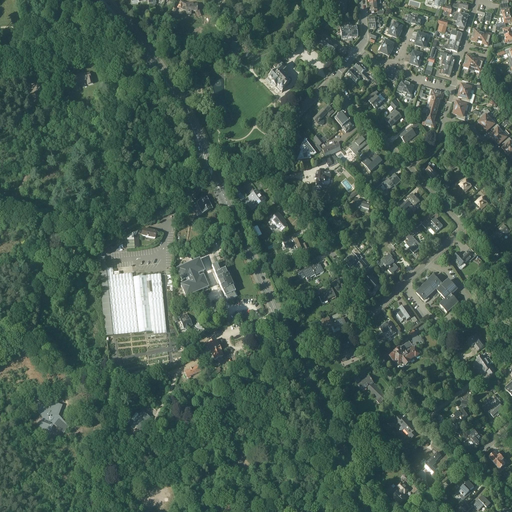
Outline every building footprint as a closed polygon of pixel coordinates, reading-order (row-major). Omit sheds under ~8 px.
[(191,12),(199,12),(199,10),(197,10),(197,5),(189,5),(189,3),(186,3),(181,1),(178,8),(186,11),(186,14),(191,14),(191,12)] [(379,4),(370,5),(371,12),(372,12),(374,12),(378,11),(377,8),(379,8),(379,4)] [(503,18),(511,16),(511,15),(511,13),(511,12),(510,10),(509,10),(509,8),(507,9),(507,7),(507,4),(502,5),(501,5),(502,11),(503,18)] [(336,6),(333,6),(334,15),(339,15),(338,13),(342,13),(342,14),(345,13),(345,12),(346,12),(346,8),(346,5),(338,6),(336,6)] [(443,7),(442,12),(442,15),(447,17),(448,13),(451,13),(452,9),(443,7)] [(411,25),(414,25),(416,26),(416,25),(420,26),(421,20),(418,19),(418,18),(413,17),(409,16),(408,23),(411,24),(411,25)] [(511,16),(503,18),(501,18),(502,24),(505,24),(511,22),(511,16),(511,17),(511,16)] [(466,22),(454,19),(454,21),(458,22),(457,26),(460,27),(459,30),(463,31),(466,22)] [(326,23),(318,28),(323,31),(329,23),(326,23)] [(392,30),(401,34),(402,31),(401,30),(402,28),(395,24),(394,24),(393,24),(391,25),(389,29),(392,30)] [(447,27),(439,25),(437,32),(445,34),(447,27)] [(503,31),(505,37),(511,35),(511,30),(511,29),(506,30),(505,27),(500,28),(497,27),(496,31),(499,32),(503,31)] [(348,29),(349,40),(352,40),(352,39),(357,38),(356,28),(348,29)] [(347,41),(349,40),(348,29),(340,30),(341,40),(347,40),(347,41)] [(401,34),(392,30),(389,29),(387,33),(389,35),(397,39),(398,37),(399,37),(401,34)] [(477,43),(480,32),(475,31),(471,41),(477,43)] [(483,44),(486,34),(485,34),(485,35),(480,33),(480,32),(477,43),(477,42),(483,43),(482,44),(483,44)] [(416,40),(428,43),(429,39),(428,37),(427,37),(419,34),(418,37),(417,37),(416,40)] [(486,34),(483,44),(488,46),(491,35),(486,34)] [(333,53),(337,47),(332,44),(333,43),(327,39),(321,48),(328,52),(329,51),(329,52),(330,51),(333,53)] [(381,46),(383,47),(392,52),(394,48),(392,48),(393,45),(390,43),(384,40),(381,46)] [(428,43),(416,40),(415,43),(416,44),(416,46),(424,49),(424,48),(425,48),(427,47),(428,43)] [(390,55),(392,52),(383,47),(380,53),(388,56),(389,54),(390,55)] [(506,54),(508,59),(511,57),(511,48),(505,51),(497,54),(498,57),(506,54)] [(412,55),(411,59),(423,62),(424,58),(423,56),(422,56),(422,55),(414,53),(413,56),(412,55)] [(443,62),(454,65),(455,60),(453,59),(453,58),(447,56),(447,57),(445,57),(444,58),(443,62)] [(468,72),(469,70),(472,58),(467,56),(463,70),(468,72)] [(469,70),(475,72),(478,60),(478,61),(472,59),(473,58),(472,58),(469,70)] [(423,62),(411,59),(410,62),(411,63),(411,65),(419,67),(420,62),(423,62)] [(478,60),(475,72),(475,70),(480,72),(478,79),(482,80),(485,69),(482,68),(484,61),(478,60)] [(282,75),(282,76),(281,75),(286,70),(282,66),(281,66),(278,63),(274,68),(277,71),(275,73),(268,79),(267,80),(271,84),(271,87),(273,88),(275,88),(276,89),(279,93),(282,93),(282,90),(289,83),(290,81),(287,78),(285,79),(284,78),(285,78),(285,77),(285,76),(286,76),(284,74),(284,75),(283,75),(282,75)] [(356,68),(362,74),(366,70),(360,63),(356,68)] [(363,76),(362,74),(356,68),(355,68),(354,68),(353,69),(353,70),(353,71),(352,71),(348,75),(356,83),(362,78),(365,80),(364,81),(367,84),(370,80),(371,80),(366,74),(363,76)] [(388,79),(392,81),(393,78),(397,80),(399,73),(395,72),(395,71),(391,70),(387,69),(385,76),(389,77),(388,79)] [(92,79),(91,80),(89,74),(81,76),(81,74),(76,76),(78,83),(86,81),(87,86),(93,84),(92,79)] [(370,76),(372,79),(375,81),(376,82),(379,79),(373,74),(370,76)] [(397,87),(395,92),(402,95),(406,96),(407,94),(411,95),(414,87),(410,86),(410,85),(406,84),(402,83),(400,87),(397,87)] [(459,90),(459,91),(470,94),(471,91),(473,91),(475,86),(469,85),(468,87),(462,86),(461,88),(460,89),(459,90)] [(384,101),(379,96),(378,97),(376,96),(379,94),(376,91),(371,95),(374,98),(369,102),(375,109),(379,106),(382,103),(384,101)] [(464,99),(464,102),(469,104),(470,104),(472,95),(470,94),(459,91),(459,92),(458,92),(459,93),(459,94),(459,95),(458,98),(464,99)] [(431,97),(442,100),(444,95),(433,92),(431,97)] [(442,100),(431,97),(433,98),(431,103),(439,105),(441,100),(442,100)] [(395,100),(390,105),(395,110),(400,105),(395,100)] [(454,108),(467,112),(468,112),(468,111),(469,109),(469,108),(468,107),(469,104),(464,102),(463,105),(457,103),(456,105),(456,106),(455,106),(455,107),(454,107),(454,108)] [(439,105),(431,103),(429,109),(438,111),(439,105)] [(320,114),(314,120),(318,124),(319,126),(322,126),(324,124),(324,121),(322,120),(325,117),(328,119),(334,112),(332,110),(328,106),(324,110),(323,110),(319,114),(320,114)] [(464,121),(467,112),(454,108),(454,109),(453,110),(454,111),(454,112),(454,115),(459,117),(459,119),(464,121)] [(438,111),(429,109),(428,115),(436,117),(438,111)] [(392,127),(393,126),(402,118),(396,111),(385,120),(392,127)] [(481,128),(482,128),(490,120),(486,116),(490,113),(488,111),(481,117),(483,119),(479,123),(480,125),(480,126),(481,127),(481,128)] [(353,125),(355,123),(351,118),(348,120),(343,114),(335,120),(346,133),(354,127),(353,125)] [(436,117),(428,115),(426,120),(425,120),(436,123),(434,122),(436,117)] [(490,120),(482,128),(482,129),(483,130),(484,130),(485,130),(487,132),(491,128),(493,130),(498,126),(492,119),(490,120)] [(413,131),(420,125),(416,120),(411,123),(413,126),(400,137),(405,144),(416,135),(413,131)] [(436,123),(425,120),(423,125),(434,128),(436,123)] [(494,142),(502,134),(498,130),(500,128),(498,126),(493,130),(495,132),(491,136),(492,138),(492,139),(493,140),(493,141),(494,142)] [(504,141),(505,143),(510,139),(504,132),(502,134),(494,142),(495,143),(496,143),(497,143),(499,145),(504,141)] [(319,146),(323,143),(321,140),(318,136),(313,139),(319,146)] [(365,141),(362,137),(354,145),(353,145),(349,148),(357,157),(360,154),(358,152),(366,144),(367,145),(370,142),(367,139),(365,141)] [(505,155),(506,155),(511,149),(511,141),(510,139),(505,143),(507,145),(503,149),(504,151),(504,152),(505,153),(505,154),(505,155)] [(305,140),(301,150),(297,161),(298,159),(304,159),(304,158),(306,158),(306,160),(311,159),(310,156),(314,155),(316,154),(305,140)] [(326,158),(341,151),(339,148),(340,148),(337,143),(335,144),(332,145),(322,150),(326,158)] [(332,156),(325,160),(328,168),(338,163),(336,161),(336,160),(332,156)] [(370,173),(382,162),(377,156),(370,162),(366,158),(361,162),(370,173)] [(434,180),(439,175),(431,166),(426,171),(434,180)] [(308,171),(300,177),(303,181),(305,184),(305,183),(308,187),(311,185),(313,189),(321,183),(316,175),(313,177),(308,171)] [(395,187),(401,182),(395,175),(389,181),(388,179),(381,184),(383,186),(381,188),(384,191),(386,189),(388,191),(390,188),(391,189),(394,186),(395,187)] [(450,188),(442,179),(437,183),(435,185),(437,187),(439,185),(445,192),(450,188)] [(466,193),(472,187),(466,180),(460,186),(466,193)] [(379,182),(369,191),(371,194),(381,184),(379,182)] [(322,189),(314,195),(322,206),(328,201),(330,204),(334,201),(332,198),(330,200),(325,194),(328,192),(325,188),(322,190),(322,189)] [(251,202),(247,206),(251,211),(256,208),(266,200),(263,196),(262,197),(257,191),(248,198),(251,202)] [(356,191),(346,198),(349,201),(358,194),(356,191)] [(412,204),(415,207),(416,206),(418,209),(421,206),(419,203),(420,203),(419,202),(420,201),(418,198),(417,199),(413,195),(408,200),(409,200),(402,207),(400,209),(403,212),(405,210),(412,204)] [(366,197),(365,203),(362,203),(362,202),(355,200),(354,205),(352,205),(351,210),(357,212),(358,208),(360,209),(361,208),(369,210),(371,206),(373,206),(375,199),(366,197)] [(482,210),(488,205),(482,198),(476,204),(482,210)] [(202,215),(212,210),(207,199),(197,204),(197,205),(195,206),(200,216),(202,214),(202,215)] [(400,215),(394,208),(389,212),(396,220),(400,215)] [(285,229),(288,227),(282,221),(283,220),(278,214),(270,220),(278,229),(279,229),(282,232),(284,230),(285,230),(286,229),(285,229)] [(443,227),(435,219),(433,221),(430,219),(431,218),(430,218),(426,223),(425,222),(423,223),(422,224),(426,229),(426,228),(428,226),(436,234),(443,227)] [(500,240),(509,232),(504,226),(494,235),(495,236),(492,239),(497,245),(501,242),(500,240)] [(413,228),(404,236),(409,241),(406,244),(411,250),(410,250),(414,254),(420,249),(419,248),(421,246),(413,238),(418,234),(413,228)] [(155,239),(156,232),(143,229),(142,236),(155,239)] [(349,237),(349,238),(347,240),(349,243),(352,240),(358,235),(356,232),(349,237)] [(304,253),(308,252),(304,244),(301,245),(299,241),(297,242),(296,239),(291,242),(292,244),(290,245),(292,250),(296,248),(298,252),(303,250),(304,253)] [(391,244),(387,247),(392,253),(396,249),(393,247),(391,244)] [(344,262),(347,265),(354,260),(354,261),(360,255),(361,254),(359,252),(360,251),(359,251),(356,248),(351,253),(353,254),(344,262)] [(463,256),(460,253),(459,254),(457,254),(456,254),(455,255),(455,256),(455,258),(453,259),(461,267),(464,264),(465,265),(473,258),(468,253),(464,256),(463,256)] [(354,260),(347,265),(351,269),(355,265),(356,267),(355,267),(356,268),(358,271),(358,270),(361,273),(366,269),(359,262),(363,259),(362,258),(360,255),(354,261),(354,260)] [(389,255),(378,265),(381,268),(384,265),(388,269),(389,268),(390,269),(388,271),(392,275),(399,269),(395,265),(394,266),(393,264),(395,262),(391,258),(392,258),(389,255)] [(183,267),(177,270),(182,281),(186,280),(188,283),(181,286),(186,298),(192,295),(191,294),(202,290),(202,291),(208,288),(203,276),(199,278),(197,275),(204,272),(199,260),(193,263),(194,263),(183,268),(183,267)] [(227,301),(237,297),(235,293),(235,292),(233,287),(233,286),(228,275),(225,269),(220,271),(217,264),(212,266),(215,273),(219,283),(221,287),(225,297),(227,301)] [(311,268),(311,267),(303,271),(302,271),(300,272),(300,273),(298,274),(301,279),(305,277),(306,279),(308,282),(311,280),(310,277),(314,275),(315,277),(324,272),(319,264),(311,268)] [(371,267),(366,272),(370,277),(376,272),(371,267)] [(160,275),(146,276),(132,278),(132,274),(113,276),(112,269),(106,269),(106,274),(100,275),(106,337),(153,332),(153,335),(166,334),(160,275)] [(434,276),(431,279),(429,277),(426,279),(428,282),(429,282),(417,294),(424,301),(426,303),(430,299),(428,298),(436,290),(446,301),(441,306),(448,314),(459,303),(452,296),(458,290),(449,281),(443,286),(434,276)] [(372,277),(364,284),(373,293),(381,285),(379,284),(376,280),(372,277)] [(327,300),(335,296),(332,288),(323,293),(324,295),(319,297),(322,304),(327,301),(327,300)] [(472,298),(468,301),(470,302),(473,307),(473,308),(477,305),(472,298)] [(407,321),(411,318),(403,307),(395,313),(401,323),(404,321),(405,322),(407,321)] [(183,316),(184,318),(180,319),(181,321),(184,329),(185,329),(186,331),(190,329),(189,327),(192,326),(188,318),(186,314),(183,316)] [(347,326),(344,318),(343,318),(344,319),(338,321),(337,320),(332,322),(331,322),(333,327),(331,328),(334,334),(342,330),(341,328),(346,325),(347,326)] [(391,337),(397,333),(393,327),(392,328),(388,322),(380,328),(385,335),(388,332),(391,337)] [(419,337),(417,335),(419,333),(416,330),(410,334),(413,338),(414,345),(413,346),(410,342),(402,347),(401,347),(400,348),(400,349),(395,353),(396,353),(392,356),(391,357),(391,359),(393,362),(395,362),(394,363),(397,366),(398,366),(399,365),(401,367),(404,368),(406,366),(410,363),(409,362),(415,357),(416,359),(420,356),(415,348),(417,346),(417,343),(422,342),(421,336),(420,337),(419,337)] [(477,353),(489,344),(486,346),(481,341),(477,335),(480,333),(480,332),(466,343),(467,342),(472,348),(470,349),(474,346),(478,352),(477,353)] [(218,346),(215,341),(208,344),(210,350),(212,355),(215,360),(223,357),(220,351),(221,351),(218,346)] [(343,362),(361,354),(357,347),(349,351),(348,349),(343,352),(344,354),(340,356),(343,362)] [(486,360),(483,356),(476,361),(485,373),(487,371),(491,376),(496,373),(492,367),(492,368),(489,364),(491,363),(491,362),(489,359),(488,358),(486,360)] [(198,366),(184,372),(187,379),(187,378),(188,379),(191,378),(190,377),(201,372),(198,366)] [(357,384),(361,392),(368,388),(370,389),(369,389),(378,398),(376,401),(380,404),(382,402),(387,397),(383,394),(373,385),(374,384),(374,383),(372,383),(372,382),(372,381),(370,376),(361,381),(359,377),(357,374),(350,378),(349,377),(347,379),(349,383),(354,380),(357,384)] [(497,391),(489,381),(486,383),(495,393),(497,391)] [(467,407),(471,403),(469,400),(467,398),(459,404),(463,409),(454,416),(455,417),(451,420),(456,427),(459,425),(460,425),(461,427),(465,424),(463,421),(468,417),(464,410),(467,407)] [(494,419),(504,410),(501,407),(503,406),(497,399),(493,402),(495,404),(492,407),(491,405),(487,408),(490,412),(489,413),(494,419)] [(37,400),(31,406),(42,418),(38,428),(50,433),(53,425),(64,434),(70,427),(59,416),(63,405),(51,401),(48,409),(37,400)] [(141,432),(151,418),(142,412),(132,426),(141,432)] [(414,433),(417,430),(405,418),(403,420),(399,415),(393,420),(398,425),(399,424),(401,426),(399,428),(399,430),(400,432),(402,431),(404,429),(409,434),(408,435),(411,439),(416,435),(414,433)] [(479,444),(479,443),(482,440),(478,436),(475,432),(469,436),(472,440),(471,440),(472,441),(469,443),(473,448),(476,445),(477,445),(479,444)] [(439,461),(442,458),(438,453),(423,467),(432,476),(437,472),(432,467),(436,463),(435,463),(438,460),(439,461)] [(499,470),(505,465),(502,462),(504,460),(499,456),(498,457),(495,453),(489,459),(499,470)] [(413,476),(417,474),(412,467),(408,470),(413,476)] [(474,488),(471,484),(468,482),(462,488),(461,488),(458,491),(461,494),(461,495),(460,496),(464,500),(468,496),(472,492),(471,491),(474,488)] [(407,499),(403,495),(404,494),(405,494),(409,490),(402,484),(398,488),(401,490),(400,492),(399,491),(398,492),(397,491),(395,491),(392,494),(392,496),(394,497),(393,498),(401,505),(407,499)] [(489,503),(483,497),(473,506),(478,511),(484,506),(487,508),(488,507),(489,508),(492,505),(489,502),(489,503)]
